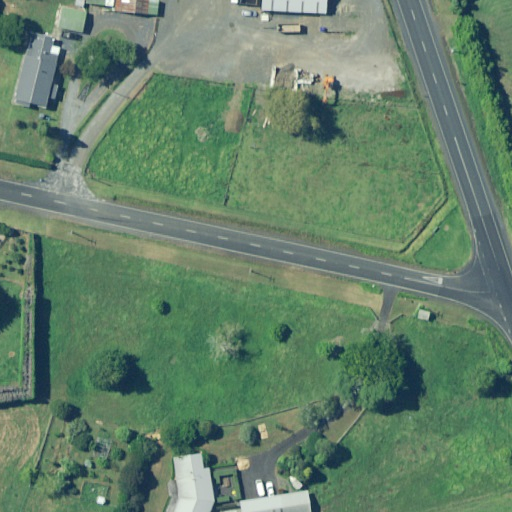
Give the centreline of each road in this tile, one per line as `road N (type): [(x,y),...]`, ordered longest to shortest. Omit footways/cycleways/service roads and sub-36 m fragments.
road 1 (unclassified): [(504,285),(457,289),(0,186)]
road 2 (tertiary): [(504,285),(409,0)]
